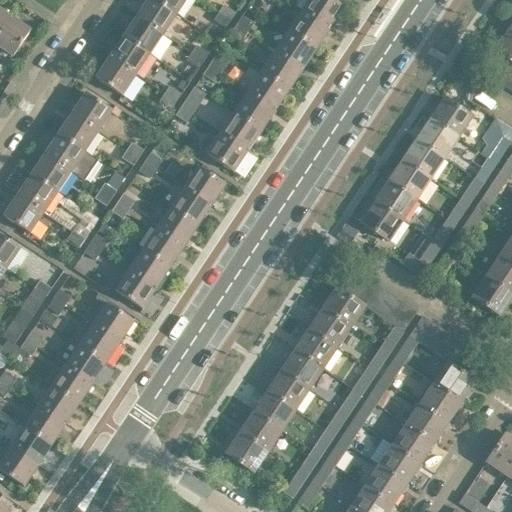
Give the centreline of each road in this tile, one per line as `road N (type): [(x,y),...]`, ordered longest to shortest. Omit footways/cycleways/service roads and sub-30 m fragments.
road 1 (tertiary): [(129,439),(419,0)]
road 2 (residential): [(0,144),(95,0)]
road 3 (residential): [(511,395),(436,511)]
road 4 (residential): [(129,439),(237,511)]
